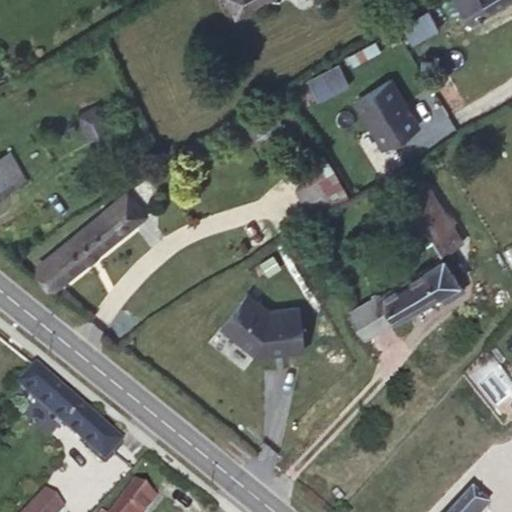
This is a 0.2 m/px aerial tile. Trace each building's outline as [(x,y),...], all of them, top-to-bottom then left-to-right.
[(227,0),(237,16),(267,0),(227,0)] [(456,0),(471,22),(507,0),(456,0)] [(417,17),(401,25),(407,35),(422,26),(417,17)] [(401,25),(384,34),(390,45),(407,35),(401,25)] [(390,45),(384,34),(347,55),(354,65),(390,45)] [(350,85),(339,65),(308,81),(318,101),(350,85)] [(389,80),(353,103),(381,147),(418,125),(389,80)] [(111,131),(98,103),(76,114),(89,141),(111,131)] [(9,151),(0,155),(0,195),(26,180),(9,151)] [(300,168),(303,186),(332,169),(323,154),(300,168)] [(408,205),(431,191),(414,163),(390,176),(408,205)] [(315,218),(349,198),(332,169),(303,186),(295,190),(311,220),(315,218)] [(439,204),(431,191),(408,205),(416,218),(439,204)] [(45,273),(62,279),(142,214),(127,195),(40,267),(45,273)] [(462,241),(439,204),(416,218),(425,231),(426,231),(441,255),(462,241)] [(311,220),(306,223),(310,230),(319,225),(315,218),(311,220)] [(272,254),(260,263),(268,275),(280,267),(272,254)] [(421,270),(402,281),(350,312),(365,336),(438,293),(444,301),(463,289),(443,257),(421,270)] [(398,275),(402,281),(421,270),(417,264),(398,275)] [(268,313),(247,294),(219,327),(256,358),(304,351),(298,308),(268,313)] [(488,360),(475,369),(482,378),(495,368),(488,360)] [(104,463),(121,443),(34,367),(33,369),(17,387),(104,463)] [(144,511),(155,498),(135,481),(110,511),(144,511)] [(59,511),(63,508),(45,492),(25,511),(59,511)] [(486,511),(488,510),(472,495),(456,511),(486,511)]
